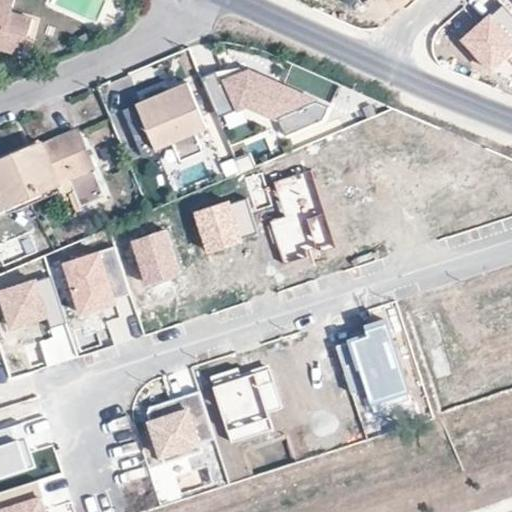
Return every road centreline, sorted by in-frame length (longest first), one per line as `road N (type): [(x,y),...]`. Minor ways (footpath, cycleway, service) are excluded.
road 1 (residential): [(86,468),(76,422),(112,367),(511,240)]
road 2 (residential): [(181,0),(152,36),(0,105)]
road 3 (tertiary): [(234,0),(379,62)]
road 4 (tertiary): [(379,62),(511,119)]
